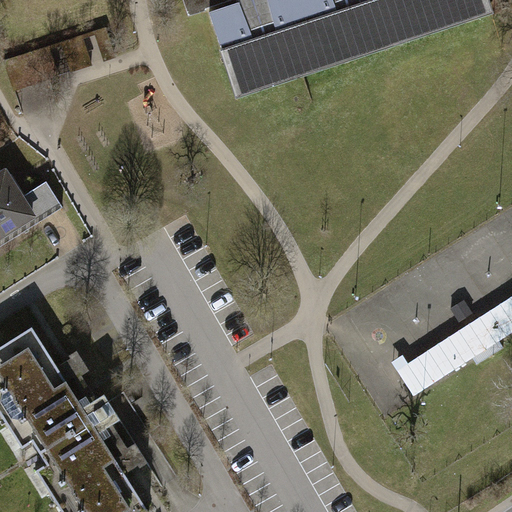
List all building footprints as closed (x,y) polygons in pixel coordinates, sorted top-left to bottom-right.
[(182,0),(188,16),(206,11),(218,47),(235,97),(492,12),(488,0),(182,0)] [(105,26),(3,60),(14,90),(61,74),(52,49),(63,45),(71,71),(94,64),(86,38),(95,35),(104,59),(114,55),(105,26)] [(26,198),(7,169),(0,173),(0,239),(37,216),(26,198)] [(48,184),(26,198),(41,222),(63,208),(48,184)] [(49,368),(28,332),(0,348),(0,415),(18,446),(29,440),(46,467),(36,473),(59,511),(146,511),(125,477),(146,464),(133,443),(125,447),(113,427),(120,423),(101,392),(77,406),(62,381),(81,369),(73,354),(49,368)]
